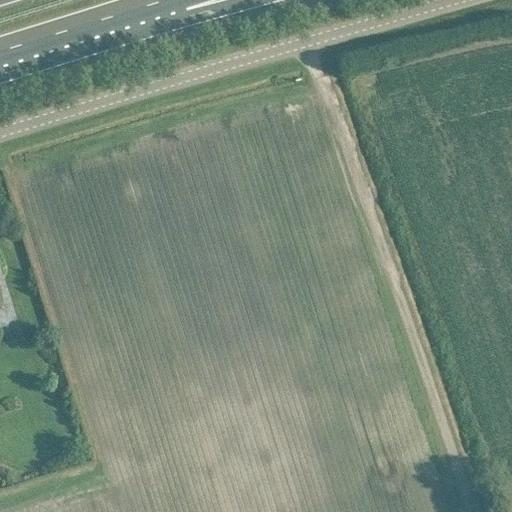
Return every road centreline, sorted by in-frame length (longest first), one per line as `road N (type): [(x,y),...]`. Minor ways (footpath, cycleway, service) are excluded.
road 1 (unclassified): [(475,0),(0,143)]
road 2 (motorway): [(0,51),(165,0)]
